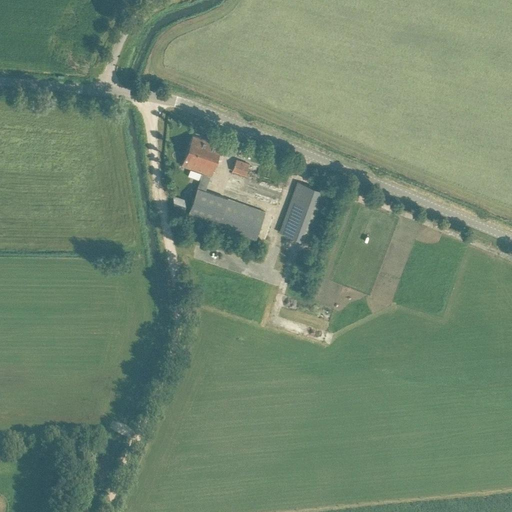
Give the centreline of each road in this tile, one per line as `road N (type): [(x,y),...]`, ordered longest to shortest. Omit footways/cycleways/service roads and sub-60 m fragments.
road 1 (track): [(143,95),(179,319),(174,348),(102,511)]
road 2 (unclassified): [(511,238),(208,108),(106,91)]
